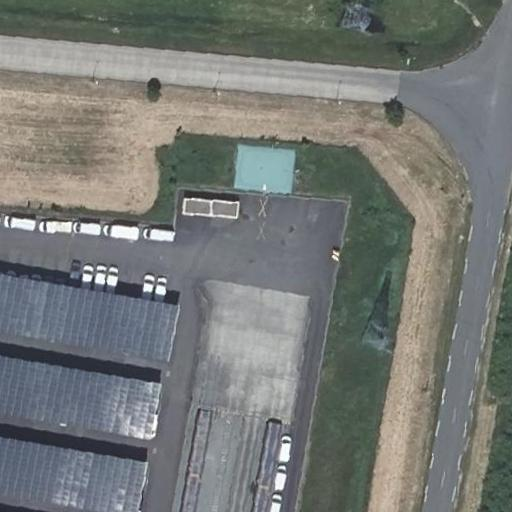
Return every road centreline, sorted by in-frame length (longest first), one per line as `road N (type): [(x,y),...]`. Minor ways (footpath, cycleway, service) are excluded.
road 1 (unclassified): [(510,97),(0,48)]
road 2 (unclassified): [(510,97),(439,511)]
